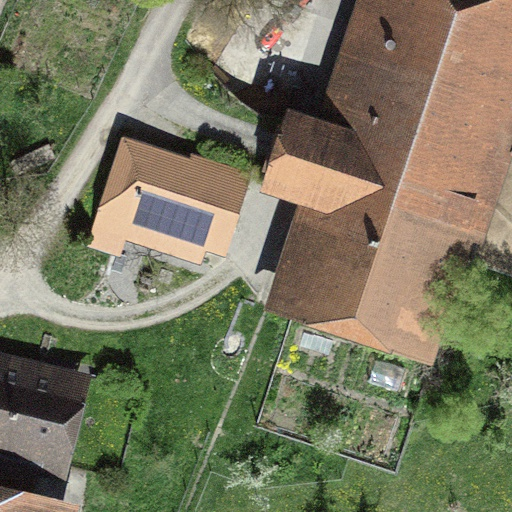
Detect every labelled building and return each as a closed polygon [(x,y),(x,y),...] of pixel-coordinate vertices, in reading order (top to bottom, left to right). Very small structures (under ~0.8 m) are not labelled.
[(511,0),(351,0),(314,118),(280,107),(251,190),(292,205),(261,309),(426,364),(495,153),(511,154),(511,0)] [(217,256),(241,173),(118,137),(88,234),(117,260),(121,239),(195,265),(199,251),(217,256)] [(86,379),(0,354),(0,460),(58,477),(86,379)] [(174,425),(144,416),(138,439),(168,448),(174,425)] [(69,511),(71,503),(0,487),(0,511),(69,511)]
